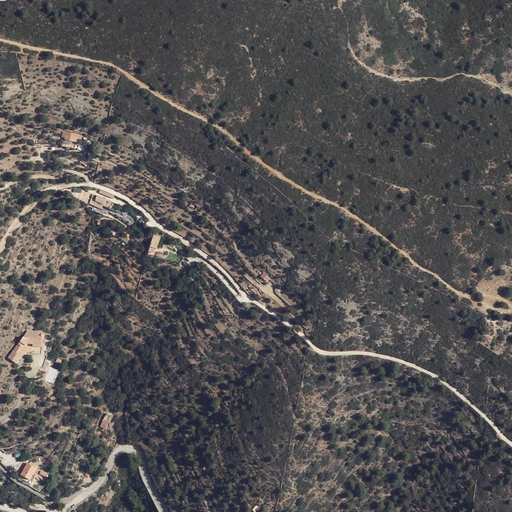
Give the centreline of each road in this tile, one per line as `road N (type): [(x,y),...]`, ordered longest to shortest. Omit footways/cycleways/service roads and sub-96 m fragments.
road 1 (unclassified): [(90,184),(129,200),(208,257),(318,351),(387,356),(422,369),(511,444)]
road 2 (unclassified): [(0,466),(61,501),(87,492),(127,447),(139,454),(162,511)]
